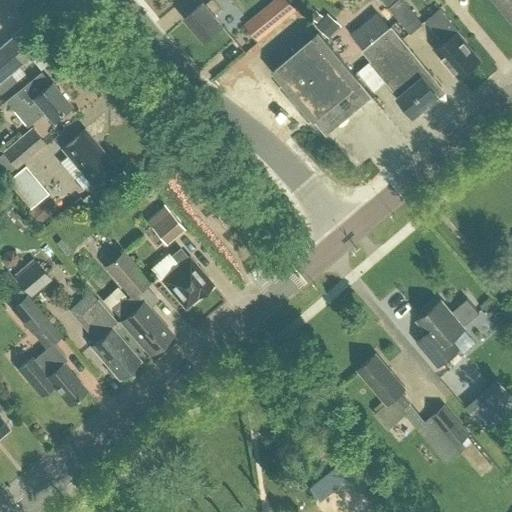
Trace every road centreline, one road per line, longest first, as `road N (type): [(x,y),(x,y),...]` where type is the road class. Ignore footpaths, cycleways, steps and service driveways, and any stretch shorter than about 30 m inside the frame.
road 1 (tertiary): [(20,511),(348,234)]
road 2 (tertiary): [(348,234),(292,169),(201,94),(119,0)]
road 3 (tertiary): [(348,234),(511,94)]
